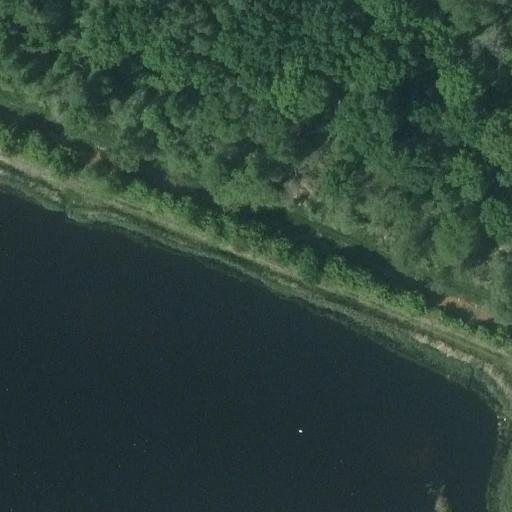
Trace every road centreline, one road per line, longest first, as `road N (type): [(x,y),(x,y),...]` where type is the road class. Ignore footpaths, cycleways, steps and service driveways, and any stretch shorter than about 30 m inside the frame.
road 1 (track): [(511,363),(0,155)]
road 2 (track): [(0,99),(511,307)]
